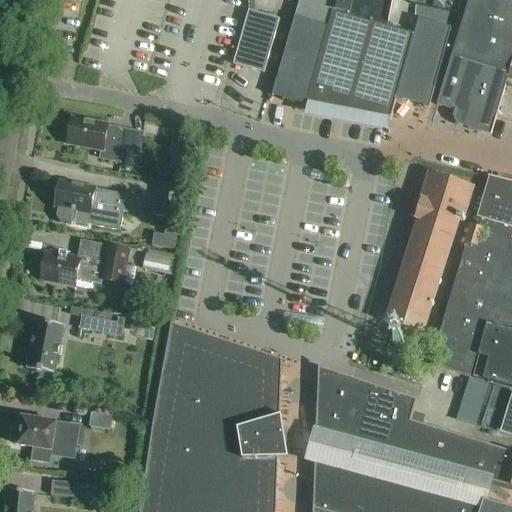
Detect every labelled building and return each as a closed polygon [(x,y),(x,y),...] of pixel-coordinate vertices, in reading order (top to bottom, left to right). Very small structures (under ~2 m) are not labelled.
[(299,0),(276,78),(310,88),(331,14),(334,0),(299,0)] [(334,0),(331,14),(387,29),(393,0),(334,0)] [(511,0),(468,0),(437,108),(455,114),(453,120),(457,127),(490,137),(507,82),(511,64),(511,0)] [(278,21),(248,12),(233,66),(263,74),(278,21)] [(387,29),(331,14),(310,88),(304,107),(389,123),(411,35),(387,29)] [(411,35),(394,101),(401,103),(402,101),(423,107),(423,109),(428,111),(451,30),(415,20),(411,35)] [(294,104),(304,108),(304,107),(310,88),(276,78),(271,98),(282,101),(281,103),(293,106),(294,104)] [(107,127),(73,120),(67,146),(101,153),(100,160),(119,163),(121,155),(136,158),(141,136),(106,129),(107,127)] [(196,151),(182,148),(176,173),(190,176),(196,151)] [(417,223),(386,325),(425,337),(461,222),(464,223),(475,189),(430,175),(415,222),(417,223)] [(484,244),(511,252),(511,240),(511,239),(511,184),(490,178),(478,219),(490,223),(484,244)] [(60,183),(55,209),(56,210),(54,219),(58,225),(70,227),(73,225),(121,233),(128,196),(96,190),(96,189),(60,183)] [(183,190),(159,185),(152,217),(177,222),(183,190)] [(176,246),(179,232),(156,229),(154,243),(176,246)] [(477,247),(482,232),(470,229),(466,244),(477,247)] [(46,256),(41,281),(92,291),(93,285),(101,287),(102,282),(123,287),(131,252),(89,244),(86,259),(92,261),(91,267),(79,264),(80,260),(67,257),(66,260),(46,256)] [(511,292),(511,252),(484,244),(482,251),(466,246),(457,276),(511,292)] [(149,273),(169,277),(172,261),(146,256),(143,271),(145,271),(145,274),(149,275),(149,273)] [(486,322),(511,329),(511,292),(457,276),(431,365),(470,377),(486,322)] [(79,330),(116,338),(118,325),(95,320),(95,317),(87,315),(86,319),(82,318),(79,330)] [(36,323),(27,371),(55,376),(64,328),(36,323)] [(139,325),(131,323),(129,333),(138,334),(139,325)] [(140,511),(276,511),(278,461),(288,461),(281,417),(280,417),(282,377),(272,376),(272,359),(171,325),(152,428),(140,511)] [(511,331),(489,325),(474,378),(511,388),(511,331)] [(365,419),(373,388),(319,369),(317,406),(365,419)] [(469,382),(457,422),(472,426),(485,386),(469,382)] [(511,438),(511,394),(485,386),(472,426),(511,438)] [(365,419),(317,406),(316,435),(399,458),(411,423),(410,423),(417,402),(373,388),(365,419)] [(111,433),(113,418),(92,415),(90,429),(92,429),(92,431),(105,433),(105,432),(111,433)] [(23,420),(19,447),(33,449),(31,462),(50,466),(51,457),(73,461),(76,446),(78,430),(79,428),(55,424),(55,425),(23,420)] [(511,453),(411,423),(399,458),(511,488),(511,453)] [(78,430),(76,446),(84,447),(87,432),(78,430)] [(315,461),(313,511),(317,511),(382,511),(391,482),(315,461)] [(391,482),(382,511),(479,511),(481,507),(391,482)] [(51,497),(80,500),(81,486),(53,483),(51,497)] [(7,492),(5,511),(33,511),(35,495),(7,492)] [(481,507),(479,511),(511,511),(511,510),(503,508),(502,508),(482,503),(481,507)]
